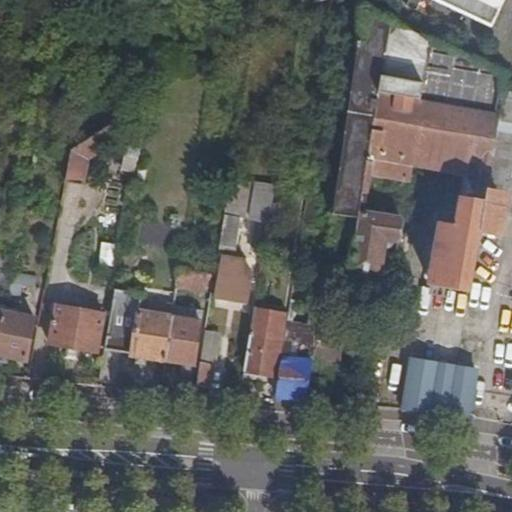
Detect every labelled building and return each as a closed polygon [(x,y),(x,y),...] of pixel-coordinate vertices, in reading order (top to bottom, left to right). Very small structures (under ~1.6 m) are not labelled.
[(459,0),(456,7),(489,22),(499,0),(459,0)] [(509,80),(365,13),(335,219),(360,222),(353,274),(381,278),(387,243),(400,245),(404,223),(363,217),(370,179),(410,187),(415,156),(471,166),(459,232),(443,230),(432,288),(472,296),(482,236),(488,208),(494,170),(492,170),(509,80)] [(511,179),(511,81),(509,80),(492,170),(494,170),(488,208),(506,211),(511,179)] [(103,136),(74,154),(68,186),(85,189),(89,164),(111,150),(103,136)] [(253,184),(232,181),(219,260),(225,262),(218,303),(249,307),(254,280),(244,278),(247,263),(234,262),(241,221),(247,222),(253,184)] [(266,257),(278,189),(260,186),(254,223),(259,225),(257,236),(260,236),(257,255),(266,257)] [(506,211),(488,208),(482,236),(501,240),(506,211)] [(360,222),(335,219),(328,269),(353,274),(360,222)] [(19,261),(0,257),(0,274),(7,276),(6,282),(14,283),(19,261)] [(204,290),(214,291),(216,279),(206,278),(207,268),(183,264),(182,274),(179,290),(203,294),(204,290)] [(179,290),(182,274),(150,269),(147,286),(179,290)] [(9,309),(0,307),(0,314),(7,316),(9,309)] [(100,356),(107,318),(58,310),(52,347),(100,356)] [(174,321),(168,365),(196,369),(204,315),(176,310),(174,321)] [(289,323),(290,316),(257,311),(256,317),(289,323)] [(7,316),(0,349),(0,357),(28,364),(37,322),(7,316)] [(134,359),(168,365),(174,321),(161,319),(149,317),(141,316),(134,359)] [(283,364),(289,323),(256,317),(246,374),(281,380),(283,364)] [(207,335),(198,390),(211,392),(215,368),(217,368),(221,338),(207,335)] [(100,390),(116,392),(121,362),(106,359),(100,390)] [(308,402),(314,365),(283,364),(281,380),(278,400),(308,402)] [(450,419),(458,373),(413,364),(404,415),(450,419)] [(477,376),(458,373),(450,419),(468,422),(477,376)]
